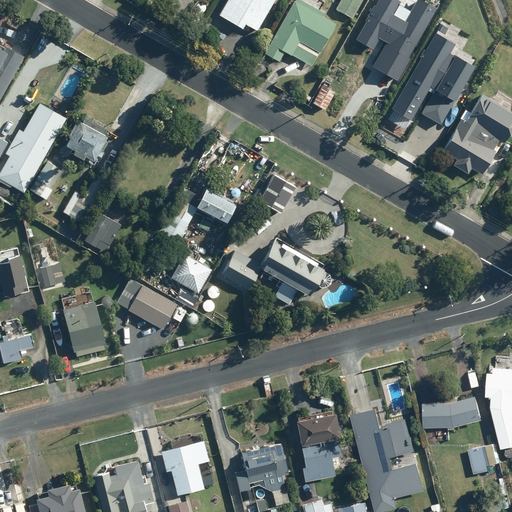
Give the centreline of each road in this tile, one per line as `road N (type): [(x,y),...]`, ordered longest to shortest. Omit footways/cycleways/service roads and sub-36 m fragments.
road 1 (residential): [(0,428),(511,295)]
road 2 (tertiary): [(511,257),(62,0)]
